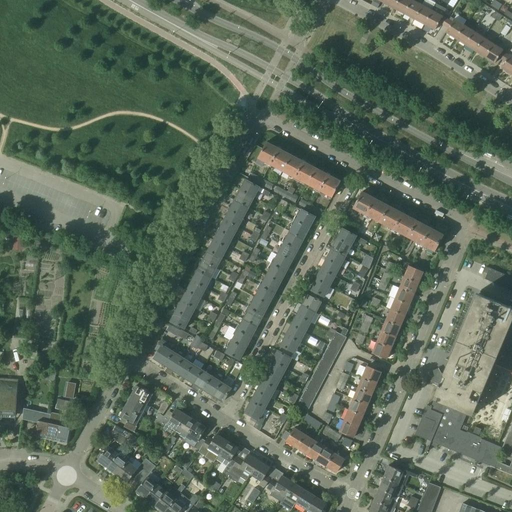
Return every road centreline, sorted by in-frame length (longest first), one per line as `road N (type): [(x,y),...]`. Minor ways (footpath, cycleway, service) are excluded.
road 1 (secondary): [(131,0),(511,204)]
road 2 (residential): [(128,358),(258,117),(355,167)]
road 3 (secondary): [(511,181),(180,0)]
road 4 (residential): [(352,498),(457,226)]
road 5 (residential): [(224,419),(355,167)]
road 6 (residential): [(341,0),(511,100)]
road 7 (residential): [(352,498),(224,419)]
road 8 (residential): [(66,475),(128,358)]
